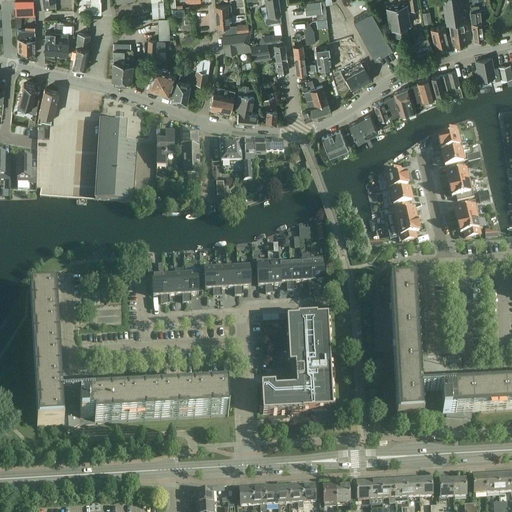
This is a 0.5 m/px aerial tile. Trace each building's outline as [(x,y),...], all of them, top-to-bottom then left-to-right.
[(99,0),(90,0),(91,1),(90,1),(91,14),(95,14),(101,14),(100,1),(99,0)] [(163,0),(150,0),(152,11),(152,12),(164,11),(163,0)] [(280,15),(277,0),(264,0),(267,16),(266,17),(265,19),(265,21),(266,23),(268,24),(270,25),(281,23),(280,15)] [(325,9),(324,0),(319,1),(303,3),(304,14),(320,12),(320,9),(325,9)] [(385,0),(386,4),(385,5),(389,30),(394,29),(395,39),(407,37),(405,27),(410,26),(407,11),(419,9),(417,0),(385,0)] [(450,36),(450,34),(448,24),(464,21),(461,0),(442,0),(445,24),(431,27),(435,49),(449,46),(447,36),(450,36)] [(472,10),(470,10),(471,23),(481,21),(479,9),(485,8),(484,2),(486,2),(485,0),(471,0),(472,5),(471,5),(472,10)] [(15,2),(15,14),(20,14),(34,14),(33,1),(16,2),(15,2)] [(232,16),(231,5),(215,6),(217,27),(229,26),(229,20),(230,20),(230,16),(232,16)] [(393,49),(371,8),(354,17),(375,58),(393,49)] [(432,23),(430,11),(422,12),(424,24),(432,23)] [(450,34),(457,32),(465,31),(464,21),(448,24),(450,34)] [(481,21),(471,23),(474,41),(483,39),(481,21)] [(57,32),(56,55),(64,55),(68,55),(68,33),(64,32),(63,32),(63,22),(57,22),(57,32)] [(247,31),(247,24),(237,24),(237,32),(247,31)] [(35,29),(20,29),(17,29),(18,40),(18,53),(35,53),(35,40),(35,29)] [(313,29),(305,30),(307,44),(315,43),(313,30),(313,29)] [(457,32),(459,44),(467,42),(465,31),(457,32)] [(45,32),(45,54),(56,55),(57,32),(45,32)] [(262,35),(259,43),(267,43),(284,41),(283,32),(262,35)] [(447,36),(449,46),(459,44),(457,32),(450,34),(450,36),(447,36)] [(89,35),(78,33),(72,68),(84,70),(89,35)] [(234,34),(235,47),(236,48),(249,47),(248,33),(234,34)] [(223,48),(235,47),(234,34),(222,36),(223,48)] [(433,50),(427,37),(414,42),(419,56),(433,50)] [(148,39),(148,45),(147,52),(155,52),(155,40),(155,39),(148,39)] [(269,53),(267,43),(250,46),(252,56),(269,53)] [(288,70),(284,43),(273,44),(276,61),(272,61),(273,72),(288,70)] [(306,74),(302,45),(292,46),(297,75),(306,74)] [(328,47),(316,48),(315,48),(315,49),(316,55),(318,66),(318,70),(331,68),(328,47)] [(113,60),(111,81),(131,82),(133,62),(132,49),(130,49),(123,49),(123,50),(113,50),(113,60)] [(210,59),(197,57),(194,82),(206,84),(210,59)] [(491,57),(475,60),(479,78),(494,75),(495,80),(500,79),(511,77),(511,73),(510,65),(498,67),(498,68),(493,69),(493,68),(491,57)] [(351,90),(371,80),(361,61),(341,71),(351,90)] [(315,64),(305,65),(306,73),(316,71),(315,64)] [(148,90),(158,92),(163,76),(165,77),(167,71),(167,67),(161,65),(160,69),(154,67),(148,90)] [(163,76),(158,92),(168,95),(169,94),(171,94),(177,72),(169,69),(169,68),(167,67),(167,71),(165,77),(163,76)] [(187,71),(178,70),(172,101),(186,103),(190,82),(185,81),(187,71)] [(459,84),(455,70),(431,77),(435,92),(443,90),(443,88),(459,84)] [(409,87),(414,105),(423,103),(422,98),(424,97),(425,103),(435,101),(429,78),(417,81),(418,85),(409,87)] [(310,89),(304,91),(308,103),(310,109),(328,103),(322,85),(315,88),(312,80),(306,82),(308,86),(309,86),(310,89)] [(24,83),(17,108),(35,113),(39,97),(33,96),(36,86),(24,83)] [(393,92),(394,96),(399,111),(399,112),(401,117),(416,112),(414,105),(409,87),(409,85),(393,92)] [(216,109),(219,110),(224,88),(213,86),(209,108),(210,108),(210,109),(216,110),(216,109)] [(246,86),(238,86),(237,94),(235,112),(238,112),(237,123),(257,125),(258,114),(250,113),(253,90),(245,89),(246,86)] [(58,92),(44,88),(39,110),(38,118),(50,121),(58,92)] [(224,88),(219,110),(223,111),(222,112),(228,113),(228,112),(230,112),(234,90),(224,88)] [(276,109),(272,91),(262,93),(263,98),(267,109),(265,125),(276,125),(276,109)] [(399,111),(394,96),(392,97),(391,95),(383,99),(389,115),(398,111),(399,111)] [(388,115),(382,100),(373,104),(379,119),(377,119),(381,128),(391,124),(387,115),(388,115)] [(308,103),(301,102),(301,111),(303,117),(304,119),(305,122),(314,119),(310,109),(308,103)] [(328,103),(310,109),(314,119),(331,113),(328,103)] [(358,119),(368,137),(378,131),(369,113),(358,119)] [(123,119),(115,119),(115,120),(115,123),(102,122),(100,122),(100,123),(94,201),(132,203),(137,147),(137,145),(135,145),(125,144),(126,124),(123,123),(123,120),(123,119)] [(368,137),(358,119),(348,124),(358,142),(368,137)] [(180,128),(180,143),(190,143),(189,137),(191,132),(180,128)] [(340,129),(322,137),(322,138),(323,140),(329,154),(330,156),(351,147),(351,149),(356,146),(350,132),(345,134),(344,132),(344,133),(341,134),(340,129)] [(442,138),(438,139),(440,150),(461,146),(466,145),(464,135),(457,136),(455,129),(441,133),(442,138)] [(174,132),(166,132),(166,142),(157,142),(157,166),(165,166),(166,156),(173,156),(174,132)] [(180,148),(183,148),(183,146),(198,147),(198,134),(191,132),(189,137),(190,143),(180,143),(180,148)] [(240,142),(219,141),(220,163),(230,163),(230,165),(234,165),(234,163),(241,163),(240,142)] [(244,156),(254,157),(254,142),(244,142),(244,156)] [(266,158),(265,154),(264,142),(254,142),(254,157),(260,157),(260,158),(266,158)] [(282,142),(264,142),(265,154),(284,154),(282,142)] [(183,146),(183,148),(183,166),(181,166),(181,172),(184,172),(184,174),(199,174),(198,147),(183,146)] [(461,146),(440,150),(441,151),(445,150),(446,155),(442,156),(444,167),(463,163),(465,162),(461,146)] [(0,181),(9,182),(10,166),(4,166),(4,155),(0,155),(0,181)] [(17,160),(17,183),(29,183),(29,185),(36,185),(36,170),(30,170),(30,160),(17,160)] [(252,182),(251,163),(242,164),(243,182),(252,182)] [(450,175),(446,176),(449,187),(467,183),(467,182),(464,166),(449,169),(450,175)] [(293,167),(284,168),(285,176),(294,175),(293,167)] [(385,173),(383,174),(387,190),(408,186),(405,175),(401,175),(400,170),(385,173)] [(224,182),(216,183),(217,196),(224,195),(224,182)] [(467,183),(449,187),(451,198),(456,197),(457,203),(471,200),(474,199),(470,182),(467,182),(467,183)] [(408,186),(387,190),(390,207),(393,207),(411,202),(409,191),(405,192),(404,187),(408,186)] [(459,212),(455,213),(457,224),(478,219),(474,202),(472,203),(458,206),(459,212)] [(394,210),(391,210),(392,216),(395,227),(416,222),(413,211),(409,212),(408,206),(394,210)] [(478,219),(457,224),(460,235),(464,234),(465,240),(480,236),(478,230),(481,230),(478,219)] [(416,222),(395,227),(398,239),(399,244),(401,243),(416,240),(414,234),(419,233),(416,222)] [(497,231),(485,232),(486,241),(498,240),(497,231)] [(322,259),(311,260),(313,291),(317,290),(317,282),(324,282),(322,259)] [(311,260),(300,260),(301,265),(302,283),(308,283),(308,291),(313,291),(311,260)] [(268,262),(256,263),(257,288),(265,287),(265,295),(270,295),(268,262)] [(279,262),(268,262),(270,295),(274,295),(274,287),(281,287),(280,285),(279,267),(279,262)] [(301,265),(290,266),(291,292),(296,292),(295,284),(302,283),(301,265)] [(290,266),(279,267),(280,285),(286,284),(287,292),(291,292),(290,266)] [(249,268),(237,269),(239,297),(243,297),(243,289),(250,288),(249,268)] [(237,269),(226,270),(228,290),(234,289),(234,297),(239,297),(237,269)] [(216,270),(204,271),(205,291),(212,290),(213,298),(217,298),(216,270)] [(226,270),(216,270),(217,298),(222,298),(221,290),(228,290),(226,270)] [(226,392),(209,393),(93,399),(93,398),(87,396),(88,395),(81,392),(82,390),(72,385),(60,386),(55,294),(56,294),(55,274),(40,275),(41,294),(29,295),(37,428),(63,426),(68,434),(78,427),(95,426),(94,425),(228,418),(226,391),(226,392)] [(197,275),(185,276),(187,304),(191,304),(191,296),(198,295),(197,275)] [(185,276),(174,277),(175,297),(182,296),(182,304),(187,304),(185,276)] [(163,277),(151,278),(153,298),(160,298),(161,306),(165,305),(163,277)] [(174,277),(163,277),(165,305),(169,305),(169,297),(175,297),(174,277)] [(415,283),(388,285),(390,310),(391,310),(391,311),(393,351),(393,352),(397,418),(396,418),(396,419),(404,418),(411,418),(423,417),(442,416),(445,416),(448,416),(448,418),(463,417),(463,415),(472,414),(480,414),(511,412),(511,386),(466,389),(454,390),(454,389),(441,390),(441,394),(422,395),(421,391),(422,391),(420,358),(415,283)] [(270,387),(261,388),(262,416),(332,412),(327,313),(313,313),(300,314),(286,315),(289,367),(295,367),(295,373),(289,373),(289,378),(290,390),(288,390),(275,391),(275,387),(270,387)] [(510,476),(498,477),(499,494),(511,494),(510,476)] [(474,496),(486,495),(485,477),(472,478),(474,496)] [(485,477),(486,495),(499,494),(498,477),(485,477)] [(418,481),(406,482),(407,499),(419,499),(418,481)] [(431,481),(418,481),(419,499),(432,498),(431,481)] [(445,499),(453,499),(452,481),(439,482),(440,499),(438,499),(438,503),(446,503),(445,499)] [(452,481),(453,499),(466,498),(465,481),(452,481)] [(406,482),(393,483),(394,500),(407,499),(406,482)] [(369,484),(370,502),(382,501),(381,483),(369,484)] [(393,483),(381,483),(382,501),(394,500),(393,483)] [(357,502),(370,502),(369,484),(356,485),(357,502)] [(314,487),(301,488),(302,504),(315,504),(314,487)] [(335,488),(336,508),(348,507),(348,505),(349,505),(348,487),(335,488)] [(289,489),(290,505),(302,504),(301,488),(289,489)] [(336,508),(335,488),(322,489),(323,506),(324,506),(324,508),(336,508)] [(277,489),(264,490),(265,507),(278,506),(277,489)] [(279,506),(290,505),(289,489),(277,489),(278,506),(279,506)] [(264,490),(251,491),(252,507),(259,507),(259,511),(265,511),(265,507),(264,490)] [(237,508),(252,507),(251,491),(239,492),(239,503),(237,504),(237,508)] [(196,493),(197,506),(213,505),(212,492),(196,493)]
